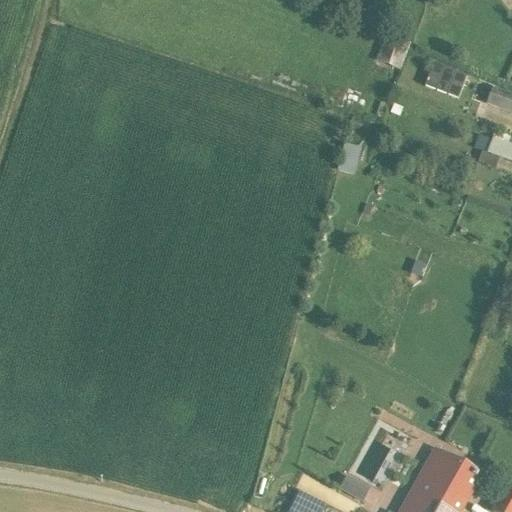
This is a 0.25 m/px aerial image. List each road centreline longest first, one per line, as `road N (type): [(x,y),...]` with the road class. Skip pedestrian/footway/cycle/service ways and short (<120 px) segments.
road 1 (track): [(44,0),(0,143)]
road 2 (unclassified): [(0,482),(145,511)]
